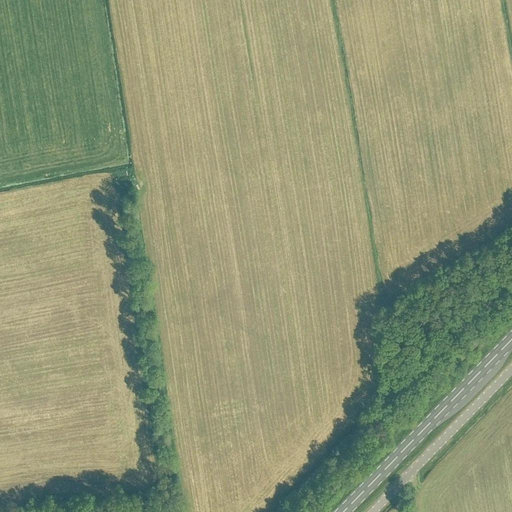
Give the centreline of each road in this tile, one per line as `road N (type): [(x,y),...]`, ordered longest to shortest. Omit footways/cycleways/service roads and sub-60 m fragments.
road 1 (primary): [(342,511),(511,338)]
road 2 (unclassified): [(371,511),(511,369)]
